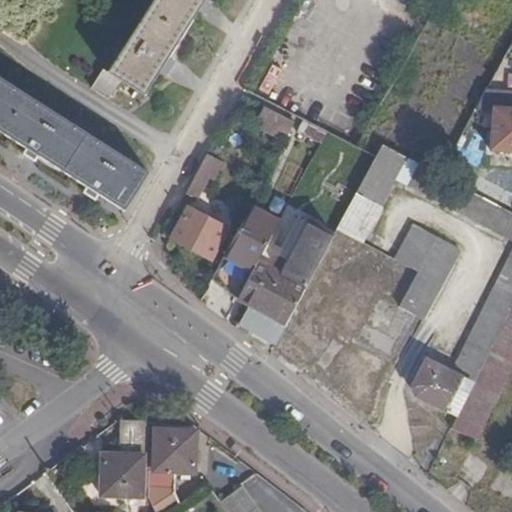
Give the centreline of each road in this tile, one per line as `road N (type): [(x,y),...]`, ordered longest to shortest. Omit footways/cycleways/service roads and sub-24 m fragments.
road 1 (unknown): [(361,459),(473,257),(462,237),(399,202),(379,233)]
road 2 (primary): [(428,511),(164,310)]
road 3 (residential): [(272,0),(113,274)]
road 4 (primary): [(135,344),(356,511)]
road 5 (primary): [(0,246),(135,344)]
road 6 (unknown): [(357,72),(336,92),(320,89),(305,63),(343,4)]
road 7 (primary): [(113,274),(0,197)]
road 8 (residential): [(35,429),(135,344)]
